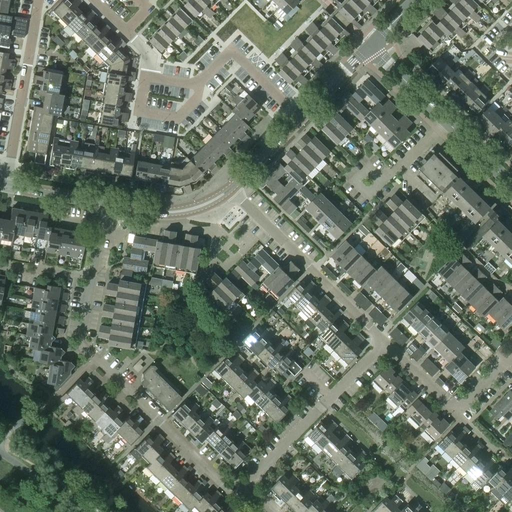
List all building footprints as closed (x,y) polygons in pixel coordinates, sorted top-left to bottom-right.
[(0,0),(0,11),(7,13),(8,2),(0,0)] [(59,19),(77,0),(71,0),(70,2),(68,0),(62,0),(51,11),(59,19)] [(66,26),(80,12),(76,7),(82,1),(80,0),(77,0),(59,19),(66,26)] [(216,4),(211,0),(185,0),(183,3),(185,6),(197,16),(200,20),(206,14),(210,18),(214,13),(210,9),(216,4)] [(288,15),(300,2),(298,0),(286,0),(280,7),(288,15)] [(358,22),(363,17),(345,0),(335,11),(330,15),(322,23),(340,40),(345,35),(349,39),(352,36),(344,29),(349,24),(351,22),(359,29),(362,26),(358,22)] [(378,1),(376,0),(345,0),(363,17),(368,12),(372,16),(377,11),(373,7),(378,1)] [(485,5),(480,0),(450,0),(453,3),(449,7),(467,24),(472,19),(476,23),(481,18),(477,14),(484,6),(485,5)] [(195,19),(197,16),(185,6),(183,7),(182,9),(193,20),(195,19)] [(467,24),(449,7),(446,11),(440,6),(433,13),(438,18),(434,22),(431,19),(452,40),(457,34),(461,38),(466,33),(462,29),(467,24)] [(193,20),(182,9),(180,7),(175,12),(177,14),(174,17),(172,15),(185,28),(193,20)] [(74,33),(94,13),(91,10),(85,16),(80,12),(66,26),(74,33)] [(81,40),(95,26),(90,22),(97,15),(94,13),(74,33),(81,40)] [(24,38),(27,19),(0,14),(0,46),(8,48),(10,36),(24,38)] [(185,28),(172,15),(168,20),(169,21),(167,24),(165,23),(164,23),(178,36),(185,28)] [(433,52),(448,37),(451,40),(452,40),(431,19),(423,27),(425,30),(423,32),(421,29),(415,35),(413,33),(408,39),(419,49),(424,44),(433,52)] [(340,40),(322,23),(318,28),(313,22),(306,30),(311,35),(307,39),(324,56),(330,51),(334,55),(338,50),(334,46),(340,40)] [(178,36),(164,23),(160,27),(162,29),(159,32),(157,30),(157,31),(170,44),(178,36)] [(88,47),(108,27),(105,24),(99,30),(95,26),(81,40),(88,47)] [(95,54),(109,40),(105,36),(111,30),(108,27),(88,47),(95,54)] [(170,44),(157,31),(152,35),(154,37),(151,40),(150,38),(149,39),(162,52),(170,44)] [(103,62),(117,48),(123,41),(120,38),(114,44),(109,40),(95,54),(103,62)] [(324,56),(307,39),(303,43),(298,38),(290,45),(296,50),(292,54),(309,72),(314,66),(318,70),(323,65),(319,61),(324,56)] [(129,59),(117,48),(103,62),(107,66),(129,59)] [(13,70),(15,60),(9,59),(9,61),(7,60),(8,53),(0,51),(0,72),(4,74),(6,67),(8,67),(7,69),(13,70)] [(309,72),(292,54),(288,58),(283,53),(275,61),(281,66),(276,70),(294,87),(299,82),(303,86),(308,81),(304,77),(309,72)] [(435,78),(452,61),(449,58),(445,63),(439,58),(427,70),(435,78)] [(126,76),(129,59),(107,66),(106,72),(126,76)] [(443,86),(459,70),(455,73),(450,68),(455,63),(452,61),(435,78),(443,86)] [(61,84),(62,74),(43,70),(42,77),(33,75),(33,79),(48,82),(61,84)] [(454,90),(471,73),(469,70),(464,75),(459,70),(443,86),(446,83),(454,90)] [(9,90),(11,80),(5,79),(5,81),(3,80),(4,74),(0,72),(0,94),(1,94),(2,87),(4,87),(4,89),(9,90)] [(124,86),(125,80),(134,81),(134,77),(126,76),(106,72),(104,83),(124,86)] [(462,98),(474,85),(470,80),(474,75),(471,73),(454,90),(462,98)] [(59,94),(61,84),(48,82),(33,79),(32,83),(40,85),(39,91),(59,94)] [(385,97),(368,80),(352,96),(359,103),(367,95),(377,105),(379,103),(385,97)] [(124,86),(104,83),(103,93),(131,98),(132,94),(123,92),(124,86)] [(469,105),(487,88),(484,85),(479,90),(474,85),(462,98),(469,105)] [(478,113),(490,101),(485,95),(490,91),(487,88),(469,105),(478,113)] [(59,94),(39,91),(36,90),(36,94),(44,96),(43,102),(63,105),(64,95),(59,94)] [(348,91),(332,108),(338,114),(339,115),(347,107),(361,121),(364,118),(369,112),(359,103),(352,96),(348,91)] [(130,102),(131,98),(103,93),(101,103),(121,106),(122,100),(130,102)] [(260,107),(247,95),(242,100),(237,95),(234,98),(252,115),(260,107)] [(252,115),(234,98),(231,101),(236,106),(231,111),(248,127),(248,126),(244,123),(252,115)] [(364,118),(372,126),(393,104),(388,100),(383,106),(379,103),(377,105),(369,112),(364,118)] [(61,116),(63,105),(43,102),(42,108),(33,106),(33,111),(52,114),(61,116)] [(120,112),(121,106),(101,103),(99,113),(127,118),(128,114),(120,112)] [(379,133),(394,118),(391,114),(397,108),(393,104),(372,126),(379,133)] [(485,128),(503,110),(500,107),(495,112),(490,107),(477,120),(485,128)] [(493,135),(509,119),(506,122),(501,118),(505,113),(503,110),(485,128),(493,135)] [(51,124),(52,114),(33,111),(31,121),(51,124)] [(248,127),(231,111),(235,114),(227,122),(240,134),(248,127)] [(353,128),(339,115),(338,114),(334,117),(328,111),(324,115),(345,136),(353,128)] [(117,127),(118,120),(127,122),(127,118),(99,113),(97,123),(117,127)] [(345,136),(324,115),(320,120),(326,125),(322,129),(338,144),(345,136)] [(387,141),(408,119),(404,115),(398,121),(394,118),(379,133),(387,141)] [(395,148),(410,133),(406,129),(412,123),(408,119),(387,141),(395,148)] [(504,140),(511,131),(511,122),(509,119),(493,135),(493,136),(497,132),(504,140)] [(49,134),(51,124),(31,121),(29,131),(49,134)] [(240,134),(227,122),(219,129),(232,142),(240,134)] [(232,142),(219,129),(212,137),(225,150),(232,142)] [(47,144),(49,134),(29,131),(27,141),(47,144)] [(330,152),(315,137),(311,141),(305,135),(301,139),(323,160),(330,152)] [(59,164),(64,140),(58,139),(58,138),(53,137),(48,165),(52,166),(53,162),(59,164)] [(225,150),(212,137),(204,145),(217,158),(225,150)] [(100,171),(103,153),(104,147),(98,146),(99,140),(98,139),(95,138),(94,145),(89,172),(92,173),(93,170),(100,171)] [(323,160),(301,139),(297,143),(303,149),(300,152),(315,167),(323,160)] [(69,169),(74,141),(70,140),(70,141),(64,140),(59,164),(66,165),(65,168),(69,169)] [(45,154),(47,144),(27,141),(26,151),(35,153),(45,154)] [(80,167),(83,150),(77,149),(78,142),(74,141),(69,169),(72,170),(73,166),(80,167)] [(89,172),(94,145),(90,144),(89,151),(83,150),(80,167),(86,168),(85,172),(89,172)] [(217,158),(204,145),(197,153),(210,165),(217,158)] [(109,176),(114,148),(110,147),(109,154),(103,153),(100,171),(106,172),(106,175),(109,176)] [(118,150),(118,149),(114,148),(109,176),(113,177),(113,173),(120,174),(123,157),(124,151),(118,150)] [(315,167),(300,152),(296,156),(290,150),(286,154),(307,175),(315,167)] [(129,180),(132,164),(134,152),(130,151),(129,158),(123,157),(120,174),(126,175),(126,179),(129,180)] [(445,192),(459,177),(455,173),(459,169),(440,151),(437,155),(435,153),(420,168),(422,170),(417,175),(436,193),(441,188),(445,192)] [(44,164),(45,154),(35,153),(33,163),(44,164)] [(210,165),(197,153),(189,160),(202,173),(210,165)] [(307,175),(286,154),(282,158),(288,164),(285,168),(295,177),(300,183),(307,175)] [(195,183),(203,174),(202,173),(189,160),(186,157),(179,164),(170,162),(169,167),(166,185),(166,186),(178,188),(180,188),(179,184),(182,183),(186,194),(191,192),(189,185),(195,183)] [(145,181),(148,163),(137,161),(134,179),(145,181)] [(278,195),(295,177),(285,168),(279,162),(262,179),(278,195)] [(156,183),(159,165),(148,163),(145,181),(156,183)] [(166,185),(169,167),(159,165),(156,183),(166,185)] [(472,189),(478,183),(469,175),(463,181),(460,177),(459,177),(445,192),(476,223),(491,208),(487,204),(493,198),(485,190),(479,196),(472,189)] [(297,208),(289,200),(303,185),(300,183),(295,177),(278,195),(273,199),(290,215),(297,208)] [(314,216),(329,201),(321,193),(306,208),(314,216)] [(425,217),(407,199),(403,203),(395,195),(387,203),(395,211),(391,215),(410,233),(425,217)] [(321,224),(336,208),(329,201),(314,216),(321,224)] [(21,222),(23,210),(11,208),(9,220),(7,230),(12,231),(12,233),(20,235),(20,230),(24,231),(26,223),(21,222)] [(329,231),(344,216),(336,208),(321,224),(329,231)] [(501,217),(493,209),(488,214),(491,218),(496,223),(501,217)] [(33,224),(35,212),(23,210),(21,222),(26,223),(24,231),(24,235),(31,237),(32,232),(36,233),(38,225),(33,224)] [(410,233),(391,215),(388,218),(379,210),(371,218),(380,226),(376,230),(395,249),(410,233)] [(49,235),(50,227),(51,220),(47,219),(47,215),(35,212),(33,224),(38,225),(36,233),(35,237),(43,239),(44,234),(48,235),(49,235)] [(337,239),(352,224),(344,216),(329,231),(337,239)] [(491,243),(511,221),(508,218),(502,224),(499,220),(501,218),(501,217),(496,223),(484,235),(491,243)] [(484,235),(496,223),(491,218),(463,246),(468,251),(484,235)] [(10,245),(12,233),(12,231),(7,230),(9,220),(6,219),(3,219),(3,220),(0,236),(0,243),(2,244),(10,245)] [(305,224),(299,219),(296,221),(302,227),(305,224)] [(499,251),(511,237),(511,233),(510,232),(511,230),(511,221),(491,243),(499,251)] [(311,230),(305,224),(302,227),(308,233),(311,230)] [(56,236),(57,228),(50,227),(49,235),(48,235),(45,251),(53,253),(54,247),(58,248),(57,253),(57,254),(60,237),(56,236)] [(67,238),(69,230),(57,228),(56,236),(60,237),(57,254),(69,256),(72,239),(67,238)] [(82,252),(84,241),(80,240),(81,233),(69,230),(67,238),(72,239),(69,256),(77,257),(78,252),(82,252)] [(175,271),(180,245),(175,244),(177,232),(165,230),(163,242),(158,241),(156,253),(154,267),(175,271)] [(197,274),(201,248),(196,247),(198,236),(187,234),(185,245),(180,245),(175,271),(197,274)] [(321,240),(315,234),(312,237),(318,242),(321,240)] [(156,253),(158,241),(135,237),(131,258),(141,260),(143,250),(156,253)] [(507,258),(511,252),(511,237),(499,251),(507,258)] [(326,245),(321,240),(318,242),(324,248),(326,245)] [(339,263),(354,248),(346,240),(331,256),(339,263)] [(347,271),(362,256),(354,248),(339,263),(347,271)] [(279,266),(262,249),(247,265),(254,272),(261,265),(271,274),(279,266)] [(446,279),(467,258),(463,254),(457,260),(453,256),(438,271),(446,279)] [(355,279),(370,263),(362,256),(347,271),(355,279)] [(146,273),(148,262),(141,260),(131,258),(131,259),(125,258),(121,280),(131,281),(133,271),(146,273)] [(454,287),(469,272),(465,268),(471,262),(467,258),(446,279),(454,287)] [(260,278),(254,272),(247,265),(242,261),(227,277),(234,284),(242,276),(251,286),(260,278)] [(295,282),(291,278),(300,269),(291,261),(283,270),(279,266),(271,274),(261,285),(277,300),(295,282)] [(377,271),(370,263),(355,279),(363,286),(367,282),(377,271)] [(331,272),(325,266),(322,269),(328,275),(331,272)] [(375,289),(390,274),(382,266),(377,271),(367,282),(375,289)] [(462,294),(482,273),(478,269),(472,275),(469,272),(454,287),(462,294)] [(337,278),(331,272),(328,275),(334,281),(337,278)] [(245,295),(234,284),(227,277),(223,281),(214,273),(206,281),(215,289),(211,293),(230,311),(245,295)] [(469,302),(484,287),(481,283),(486,277),(482,273),(462,294),(469,302)] [(382,297),(397,282),(390,274),(375,289),(382,297)] [(147,284),(131,281),(121,280),(120,285),(108,283),(106,294),(118,296),(117,301),(143,306),(147,284)] [(294,304),(314,283),(311,280),(305,287),(300,282),(286,296),(294,304)] [(346,287),(340,281),(338,284),(344,290),(346,287)] [(390,304),(405,289),(397,282),(382,297),(390,304)] [(301,311),(315,297),(311,292),(317,286),(314,283),(294,304),(301,311)] [(477,310),(498,288),(494,284),(488,290),(484,287),(469,302),(477,310)] [(57,299),(59,287),(47,285),(46,289),(34,287),(32,299),(44,301),(45,297),(57,299)] [(352,293),(346,287),(344,290),(349,296),(352,293)] [(500,302),(499,302),(496,298),(502,292),(498,288),(477,310),(485,317),(489,313),(500,302)] [(398,312),(413,297),(405,289),(390,304),(398,312)] [(353,299),(357,303),(363,296),(360,292),(353,299)] [(308,318),(328,298),(325,295),(319,301),(315,297),(301,311),(308,318)] [(359,305),(366,298),(363,296),(357,303),(359,305)] [(497,321),(511,304),(511,296),(508,301),(504,297),(499,302),(500,302),(489,313),(497,321)] [(55,311),(57,299),(45,297),(44,301),(32,299),(30,311),(42,313),(42,309),(55,311)] [(316,325),(330,311),(325,307),(331,301),(328,298),(308,318),(316,325)] [(362,308),(369,301),(366,298),(359,305),(362,308)] [(139,327),(143,306),(117,301),(116,306),(105,304),(103,316),(114,318),(113,322),(139,327)] [(362,308),(365,311),(372,304),(369,301),(362,308)] [(411,325),(426,309),(418,302),(403,317),(411,325)] [(505,328),(511,320),(511,304),(497,321),(505,328)] [(368,314),(372,318),(379,311),(375,307),(368,314)] [(53,323),(55,311),(42,309),(42,313),(30,311),(28,323),(40,325),(40,321),(53,323)] [(319,336),(333,322),(343,312),(340,309),(334,315),(330,311),(316,325),(323,332),(319,336)] [(419,332),(434,317),(426,309),(411,325),(419,332)] [(375,320),(382,313),(379,311),(372,318),(375,320)] [(377,323),(384,316),(382,313),(375,320),(377,323)] [(377,323),(381,326),(388,319),(384,316),(377,323)] [(426,340),(441,325),(434,317),(419,332),(426,340)] [(326,344),(346,323),(343,320),(337,326),(333,322),(319,336),(326,344)] [(51,335),(53,323),(40,321),(40,325),(28,323),(26,335),(30,336),(37,337),(38,332),(51,335)] [(135,349),(139,327),(113,322),(112,328),(101,326),(99,337),(110,339),(109,344),(135,349)] [(334,351),(348,336),(343,332),(349,326),(346,323),(326,344),(334,351)] [(248,351),(268,330),(265,327),(263,330),(258,325),(243,340),(248,345),(245,348),(248,351)] [(434,347),(449,332),(441,325),(426,340),(434,347)] [(389,335),(393,338),(400,331),(396,327),(389,335)] [(258,355),(270,342),(266,338),(271,333),(268,330),(248,351),(250,353),(253,350),(258,355)] [(395,341),(402,334),(400,331),(393,338),(395,341)] [(50,346),(51,342),(54,338),(51,335),(38,332),(37,337),(30,336),(28,348),(40,350),(48,351),(50,346)] [(442,355),(457,340),(449,332),(434,347),(442,355)] [(398,343),(405,336),(402,334),(395,341),(398,343)] [(341,358),(361,337),(358,335),(352,341),(348,336),(334,351),(341,358)] [(398,343),(402,347),(409,340),(405,336),(398,343)] [(348,365),(362,351),(358,346),(364,340),(361,337),(341,358),(348,365)] [(460,352),(465,348),(457,340),(442,355),(449,362),(450,363),(460,352)] [(263,365),(282,344),(279,341),(274,347),(270,342),(258,355),(263,360),(260,362),(263,365)] [(404,350),(408,353),(415,346),(411,342),(404,350)] [(272,369),(284,356),(280,352),(285,347),(282,344),(263,365),(265,367),(268,365),(272,369)] [(59,365),(60,360),(60,356),(64,352),(61,348),(50,346),(48,351),(40,350),(38,362),(50,364),(59,365)] [(411,356),(418,349),(415,346),(408,353),(411,356)] [(287,369),(295,362),(290,357),(295,352),(292,349),(284,356),(272,369),(275,372),(277,369),(282,374),(287,369)] [(413,358),(420,351),(418,349),(411,356),(413,358)] [(413,358),(417,362),(424,355),(420,351),(413,358)] [(468,360),(460,352),(450,363),(449,362),(445,367),(453,375),(468,360)] [(222,377),(242,357),(239,354),(233,360),(228,356),(214,370),(222,377)] [(229,384),(243,370),(239,366),(245,360),(242,357),(222,377),(229,384)] [(420,365),(424,369),(431,361),(427,358),(420,365)] [(143,367),(140,365),(143,362),(140,359),(132,368),(137,373),(143,367)] [(69,374),(70,370),(74,366),(70,362),(60,360),(59,365),(50,364),(47,382),(56,391),(59,388),(60,385),(62,386),(71,376),(69,374)] [(461,383),(476,367),(468,360),(453,375),(461,383)] [(426,371),(433,364),(431,361),(424,369),(426,371)] [(295,376),(302,369),(295,362),(287,369),(295,376)] [(429,374),(436,366),(433,364),(426,371),(429,374)] [(182,398),(154,371),(156,368),(154,365),(150,365),(142,373),(142,378),(144,379),(140,383),(169,411),(182,398)] [(402,383),(393,374),(396,372),(389,365),(373,381),(383,391),(385,389),(390,394),(388,396),(389,397),(404,381),(403,381),(402,383)] [(429,374),(432,377),(439,370),(436,366),(429,374)] [(236,392),(256,371),(253,368),(247,374),(243,370),(229,384),(236,392)] [(243,399),(261,380),(257,384),(253,380),(259,374),(256,371),(236,392),(243,399)] [(94,394),(89,388),(90,387),(91,388),(95,384),(88,377),(84,381),(85,382),(84,384),(79,379),(60,398),(63,401),(66,398),(75,406),(72,410),(75,413),(94,394)] [(444,383),(438,378),(436,380),(442,386),(444,383)] [(255,402),(275,381),(272,379),(266,385),(261,380),(243,399),(244,399),(248,395),(255,402)] [(262,409),(276,395),(272,390),(278,384),(275,381),(255,402),(262,409)] [(416,397),(408,389),(410,388),(404,381),(389,397),(398,406),(400,404),(405,408),(416,397)] [(450,389),(444,383),(442,386),(448,392),(450,389)] [(90,427),(108,408),(103,403),(105,401),(106,402),(110,398),(103,391),(99,395),(100,397),(99,398),(94,394),(75,413),(78,415),(81,412),(90,421),(86,424),(90,427)] [(508,420),(511,415),(511,392),(511,391),(491,411),(494,414),(492,415),(498,421),(503,415),(508,420)] [(269,416),(289,396),(286,393),(280,399),(276,395),(262,409),(269,416)] [(277,424),(291,409),(286,405),(292,399),(289,396),(269,416),(277,424)] [(418,426),(434,411),(427,405),(426,406),(422,403),(421,405),(416,400),(406,410),(411,415),(409,417),(418,426)] [(176,424),(196,404),(193,401),(188,406),(183,402),(171,414),(176,419),(173,421),(176,424)] [(186,429),(198,416),(194,412),(199,407),(196,404),(176,424),(178,426),(181,424),(186,429)] [(104,441),(110,436),(123,422),(123,421),(118,417),(119,415),(120,417),(124,413),(117,406),(113,410),(115,411),(113,412),(108,408),(90,427),(92,430),(95,426),(104,435),(101,438),(104,441)] [(434,441),(450,425),(443,418),(441,421),(433,413),(434,411),(418,426),(419,427),(423,423),(427,427),(423,431),(434,441)] [(124,450),(143,431),(138,425),(139,424),(141,425),(145,421),(137,414),(134,418),(135,419),(133,421),(128,416),(123,421),(123,422),(110,436),(112,438),(116,435),(124,443),(121,447),(124,450)] [(190,438),(210,418),(207,415),(202,420),(198,416),(186,429),(190,433),(188,436),(190,438)] [(200,443),(216,426),(212,430),(208,426),(213,421),(210,418),(190,438),(193,441),(195,438),(200,443)] [(315,443),(335,423),(332,420),(326,426),(321,422),(307,436),(315,443)] [(322,451),(336,436),(332,432),(338,426),(335,423),(315,443),(322,451)] [(209,449),(229,428),(226,425),(221,431),(216,426),(200,443),(204,439),(209,443),(206,446),(209,449)] [(219,453),(231,441),(227,436),(232,431),(229,428),(209,449),(211,451),(214,448),(219,453)] [(445,452),(465,432),(462,429),(456,435),(451,430),(437,445),(445,452)] [(452,459),(466,445),(462,440),(468,435),(465,432),(445,452),(452,459)] [(141,456),(161,436),(158,433),(152,439),(147,435),(134,449),(141,456)] [(329,458),(349,437),(346,434),(340,441),(336,436),(322,451),(329,458)] [(144,467),(162,449),(158,445),(164,439),(161,436),(141,456),(148,463),(144,467)] [(337,465),(351,451),(346,446),(352,440),(349,437),(329,458),(337,465)] [(223,463),(243,443),(240,440),(236,445),(231,441),(219,453),(223,458),(221,460),(223,463)] [(233,468),(250,451),(250,449),(243,443),(223,463),(226,465),(229,463),(233,468)] [(459,466),(479,446),(476,443),(470,449),(466,445),(452,459),(459,466)] [(467,473),(481,459),(476,455),(482,449),(479,446),(459,466),(467,473)] [(152,475),(172,454),(169,451),(163,458),(159,454),(163,450),(162,449),(144,467),(152,475)] [(344,472),(364,452),(361,449),(355,455),(351,451),(337,465),(344,472)] [(351,479),(365,465),(361,461),(367,454),(364,452),(344,472),(351,479)] [(159,482),(173,468),(169,463),(175,457),(172,454),(152,475),(159,482)] [(474,481),(494,460),(491,457),(485,463),(481,459),(467,473),(474,481)] [(495,474),(495,473),(491,469),(497,463),(494,460),(474,481),(481,488),(488,481),(495,474)] [(427,470),(420,463),(417,467),(424,473),(427,470)] [(495,488),(511,470),(511,465),(506,471),(502,466),(495,473),(495,474),(488,481),(495,488)] [(166,489),(186,469),(183,466),(177,472),(173,468),(159,482),(166,489)] [(173,496),(187,482),(183,478),(189,472),(186,469),(166,489),(173,496)] [(435,477),(427,470),(424,473),(431,481),(435,477)] [(502,495),(511,485),(511,470),(495,488),(502,495)] [(277,497),(296,477),(293,474),(288,479),(284,475),(271,487),(276,492),(274,495),(277,497)] [(286,502),(299,489),(294,485),(299,480),(296,477),(277,497),(279,500),(282,497),(286,502)] [(181,503),(201,483),(198,480),(192,486),(187,482),(173,496),(181,503)] [(188,510),(206,492),(202,496),(198,492),(204,486),(201,483),(181,503),(188,510)] [(510,502),(511,500),(511,485),(502,495),(510,502)] [(291,511),(311,491),(308,489),(303,494),(299,489),(286,502),(291,507),(288,509),(291,511)] [(197,511),(200,511),(219,493),(216,490),(210,496),(206,492),(188,510),(189,511),(192,507),(197,511)] [(305,511),(313,504),(309,500),(314,494),(311,491),(291,511),(295,511),(296,511),(305,511)] [(215,511),(221,507),(216,502),(222,496),(219,493),(200,511),(215,511)] [(400,511),(401,511),(396,506),(398,505),(399,506),(403,502),(396,495),(392,499),(393,500),(392,502),(386,496),(371,511),(400,511)] [(319,511),(329,502),(327,499),(321,504),(317,500),(313,504),(305,511),(319,511)] [(329,511),(327,510),(332,505),(329,502),(319,511),(329,511)] [(421,511),(424,509),(417,502),(413,506),(414,508),(413,509),(408,504),(401,511),(400,511),(421,511)]
